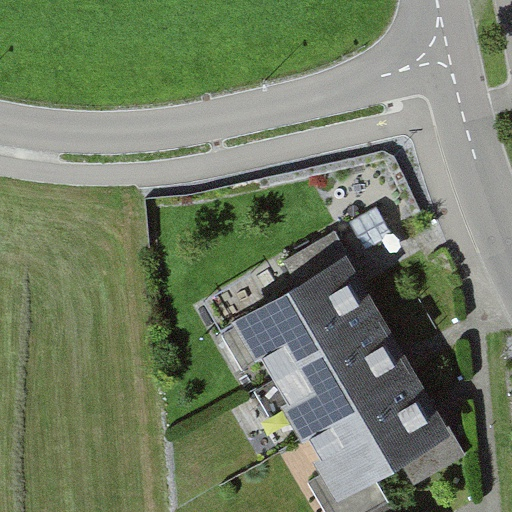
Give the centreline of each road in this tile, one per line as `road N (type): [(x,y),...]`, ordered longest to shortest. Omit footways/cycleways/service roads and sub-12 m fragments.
road 1 (residential): [(445,53),(350,90),(198,125),(100,135),(0,117)]
road 2 (residential): [(445,53),(482,190),(511,263)]
